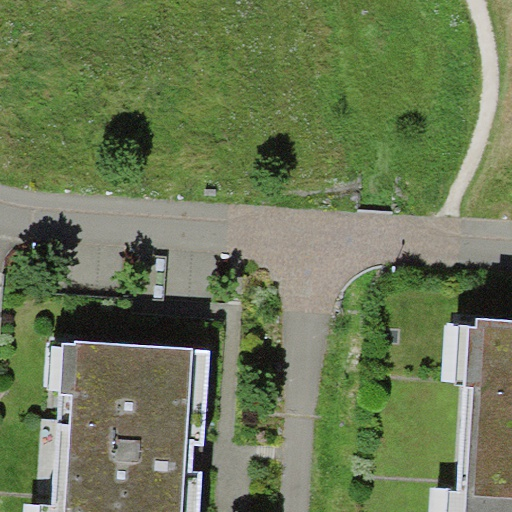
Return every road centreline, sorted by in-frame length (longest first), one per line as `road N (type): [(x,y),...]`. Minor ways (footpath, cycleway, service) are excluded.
road 1 (residential): [(0,203),(79,218),(315,233)]
road 2 (residential): [(299,511),(315,233)]
road 3 (residential): [(315,233),(511,246)]
